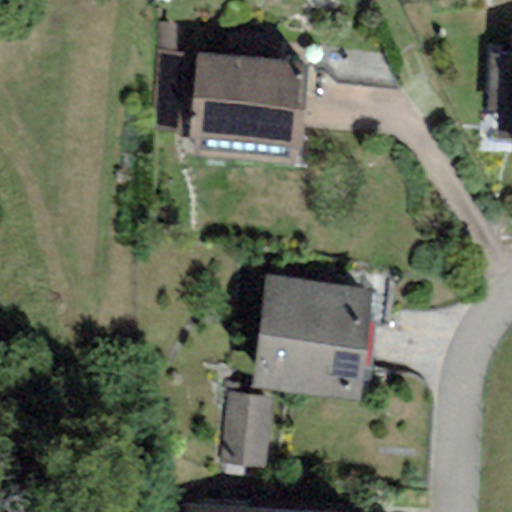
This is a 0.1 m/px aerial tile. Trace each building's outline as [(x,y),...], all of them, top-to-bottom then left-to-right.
[(308,61),(196,54),(189,156),(301,163),(308,61)] [(511,56),(486,55),(483,139),(511,140),(511,56)] [(268,276),(253,386),(357,400),(372,290),(268,276)] [(271,401),(225,397),(219,465),(265,470),(271,401)] [(183,511),(303,511),(185,501),(183,511)]
